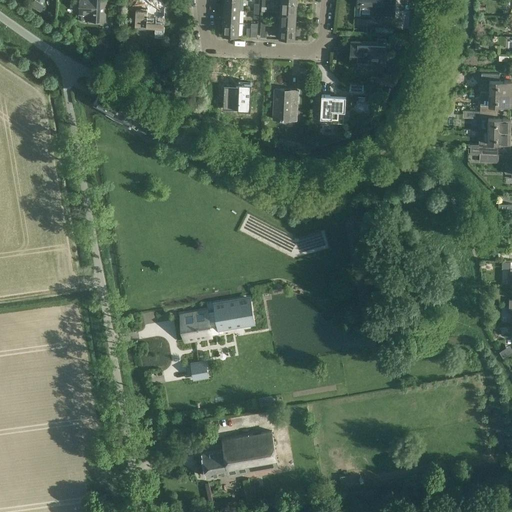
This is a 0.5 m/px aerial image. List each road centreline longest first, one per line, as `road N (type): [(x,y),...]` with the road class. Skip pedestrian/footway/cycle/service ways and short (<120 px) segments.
road 1 (unclassified): [(141,511),(67,85),(76,66)]
road 2 (residential): [(201,0),(204,46),(320,51),(326,0)]
